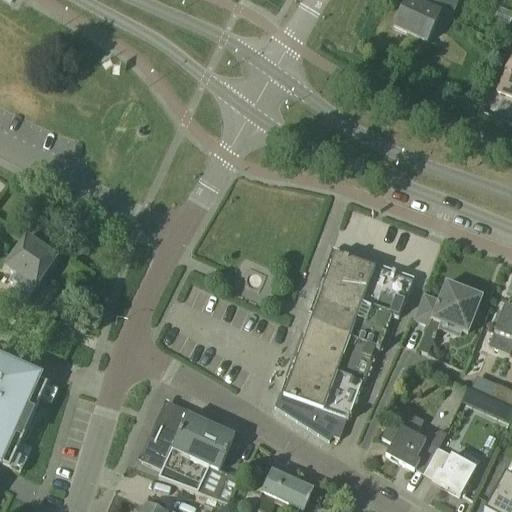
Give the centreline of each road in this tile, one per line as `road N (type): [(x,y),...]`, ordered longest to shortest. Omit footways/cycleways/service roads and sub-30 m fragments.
road 1 (tertiary): [(249,113),(310,150),(511,228)]
road 2 (tertiary): [(511,196),(363,138),(271,71)]
road 3 (residential): [(340,472),(126,345)]
road 4 (residential): [(340,472),(426,264)]
road 5 (tertiary): [(82,0),(164,46),(249,113)]
road 6 (residential): [(0,149),(179,235)]
road 7 (unknown): [(234,409),(280,334),(196,288)]
road 8 (residential): [(73,511),(126,345)]
road 9 (tertiary): [(271,71),(134,0)]
road 10 (residential): [(179,235),(249,113)]
road 11 (residential): [(126,345),(179,235)]
